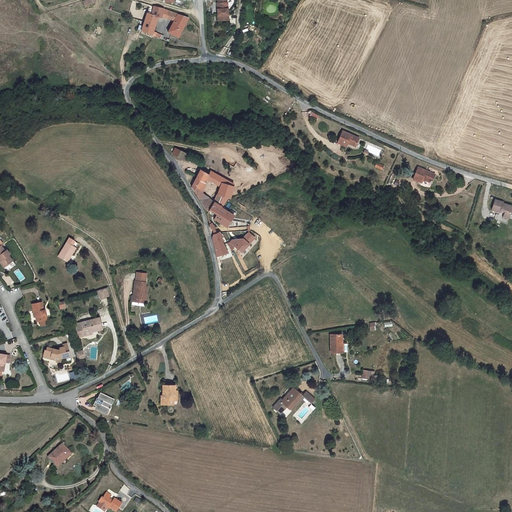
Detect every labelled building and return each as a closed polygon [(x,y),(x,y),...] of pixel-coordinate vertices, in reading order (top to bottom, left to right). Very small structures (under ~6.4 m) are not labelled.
[(217,1),(217,19),(226,19),(226,1),(217,1)] [(154,7),(151,15),(157,16),(160,17),(163,9),(154,7)] [(176,23),(180,15),(163,9),(160,17),(176,23)] [(143,22),(154,25),(157,16),(151,15),(146,13),(143,22)] [(188,18),(180,15),(176,23),(174,25),(171,25),(167,32),(177,37),(188,18)] [(153,31),(154,25),(143,22),(140,31),(147,33),(160,39),(161,34),(153,31)] [(355,147),(359,138),(343,131),(338,142),(346,147),(348,143),(355,147)] [(184,161),(188,154),(181,150),(177,157),(184,161)] [(433,182),(437,174),(420,167),(415,178),(424,182),(425,179),(433,182)] [(200,170),(192,187),(196,193),(199,200),(200,201),(203,194),(199,191),(203,182),(206,184),(207,181),(206,181),(207,179),(208,178),(209,175),(200,170)] [(210,180),(217,185),(221,177),(213,172),(210,180)] [(235,184),(224,178),(221,177),(217,185),(220,186),(222,182),(234,186),(235,184)] [(217,195),(227,198),(230,198),(234,186),(222,182),(220,186),(217,195)] [(205,208),(211,201),(203,194),(200,201),(205,208)] [(214,202),(224,208),(227,198),(217,195),(214,202)] [(510,216),(511,209),(511,205),(504,203),(504,201),(496,199),(493,209),(501,211),(501,209),(505,210),(504,214),(510,216)] [(214,202),(211,201),(205,208),(208,213),(210,211),(214,202)] [(214,202),(210,211),(217,216),(215,219),(226,227),(234,215),(224,209),(224,208),(214,202)] [(217,216),(210,211),(208,213),(207,214),(208,221),(211,220),(215,219),(217,216)] [(212,237),(217,257),(227,255),(220,239),(223,237),(220,233),(212,237)] [(227,244),(223,237),(220,239),(227,255),(233,253),(235,250),(230,243),(227,244)] [(67,261),(75,248),(72,246),(75,241),(69,238),(66,243),(58,256),(67,261)] [(250,245),(243,240),(242,239),(239,243),(236,249),(244,254),(250,245)] [(233,242),(230,243),(235,250),(236,249),(239,243),(236,240),(234,243),(233,242)] [(0,241),(0,260),(1,262),(0,262),(0,263),(4,268),(12,262),(8,257),(9,256),(6,250),(4,251),(1,247),(4,245),(0,241)] [(145,288),(145,285),(145,276),(137,275),(136,284),(135,284),(134,298),(132,298),(131,303),(139,304),(140,302),(146,302),(147,294),(144,294),(145,288)] [(110,297),(108,290),(98,292),(100,300),(110,297)] [(43,311),(41,302),(32,305),(34,313),(35,313),(37,322),(46,320),(45,310),(43,311)] [(103,330),(100,320),(82,324),(82,325),(85,337),(91,336),(90,334),(93,333),(103,330)] [(76,327),(79,338),(85,337),(82,325),(76,327)] [(343,352),(343,336),(332,336),(333,353),(343,352)] [(72,359),(70,352),(67,353),(66,348),(60,349),(59,351),(49,347),(47,351),(45,350),(43,355),(50,358),(49,359),(54,362),(56,358),(61,358),(61,360),(66,359),(67,361),(72,359)] [(8,363),(9,356),(0,354),(0,371),(2,364),(4,364),(4,362),(8,363)] [(71,379),(79,377),(77,370),(69,372),(71,379)] [(375,379),(376,371),(363,370),(362,378),(375,379)] [(176,385),(163,385),(163,395),(161,395),(161,404),(174,404),(174,401),(178,401),(178,392),(176,392),(176,385)] [(301,395),(291,387),(279,402),(283,405),(285,407),(288,410),(301,396),(300,396),(301,395)] [(301,396),(309,403),(313,398),(304,390),(301,395),(300,396),(301,396)] [(109,409),(112,399),(100,394),(98,398),(96,397),(93,403),(96,405),(95,409),(105,413),(107,410),(110,411),(110,409),(109,409)] [(283,405),(279,402),(278,401),(272,408),(277,412),(283,405)] [(279,414),(285,407),(283,405),(277,412),(279,414)] [(66,459),(71,455),(62,445),(48,458),(55,465),(52,467),(55,471),(66,460),(66,459)] [(113,511),(118,511),(123,507),(116,502),(115,503),(114,505),(110,502),(111,501),(113,499),(108,495),(105,499),(104,499),(101,503),(102,504),(105,507),(105,508),(108,511),(109,511),(111,510),(113,511)]
